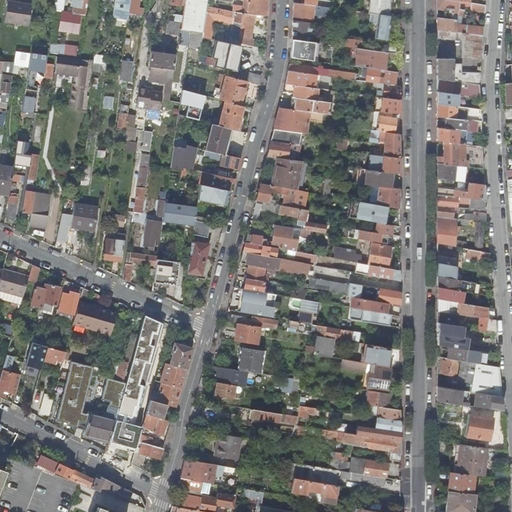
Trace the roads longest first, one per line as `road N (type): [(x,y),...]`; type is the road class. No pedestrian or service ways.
road 1 (residential): [(418,0),(417,511)]
road 2 (residential): [(510,408),(489,72),(495,0)]
road 3 (residential): [(206,332),(273,62),(278,0)]
road 4 (residential): [(206,332),(0,238)]
road 5 (residential): [(159,494),(0,413)]
road 6 (residential): [(159,494),(206,332)]
